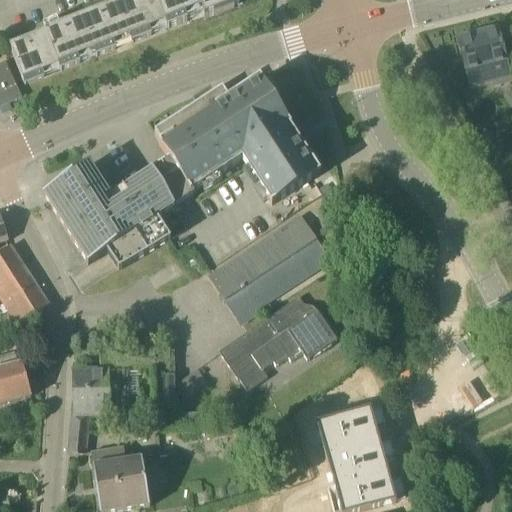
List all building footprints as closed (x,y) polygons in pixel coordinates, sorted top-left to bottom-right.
[(147,0),(146,1),(111,15),(75,29),(39,43),(11,53),(24,87),(44,79),(42,73),(50,70),(58,67),(60,73),(80,65),(78,60),(86,57),(94,54),(96,59),(116,51),(113,46),(122,43),(130,40),(131,45),(151,37),(149,32),(157,29),(165,26),(167,31),(187,23),(185,18),(193,15),(201,12),(205,21),(234,9),(230,0),(147,0)] [(466,73),(470,92),(510,82),(497,31),(458,42),(466,73)] [(0,66),(0,110),(22,100),(5,64),(0,66)] [(169,162),(152,173),(152,172),(123,191),(123,190),(111,198),(90,166),(43,197),(88,267),(107,254),(119,273),(171,242),(158,221),(175,210),(194,197),(193,194),(242,162),(272,208),(320,176),(290,130),(291,129),(260,81),(228,102),(222,93),(154,137),(160,146),(159,146),(169,162)] [(301,220),(209,280),(240,328),(261,314),(258,311),(330,264),(301,220)] [(0,300),(18,330),(45,311),(49,308),(26,273),(25,273),(9,249),(0,254),(0,290),(0,291),(0,300)] [(238,384),(239,383),(247,395),(267,382),(262,374),(273,366),(276,370),(288,362),(291,366),(303,358),(307,365),(313,361),(314,362),(332,350),(331,349),(337,345),(314,310),(304,307),(299,300),(219,355),(238,384)] [(101,374),(72,374),(73,418),(72,425),(71,425),(70,433),(71,433),(71,438),(87,436),(88,417),(128,417),(128,394),(138,394),(137,374),(155,373),(157,409),(175,409),(174,378),(174,348),(118,349),(118,372),(101,373),(101,374)] [(0,407),(31,399),(22,365),(18,366),(15,355),(0,358),(0,407)] [(370,411),(316,426),(339,511),(372,511),(396,505),(370,411)] [(87,436),(71,438),(70,444),(69,444),(68,452),(69,452),(69,460),(85,457),(87,436)] [(125,464),(123,450),(91,455),(99,511),(133,511),(150,509),(142,461),(125,464)] [(10,511),(8,499),(0,500),(0,511),(10,511)]
